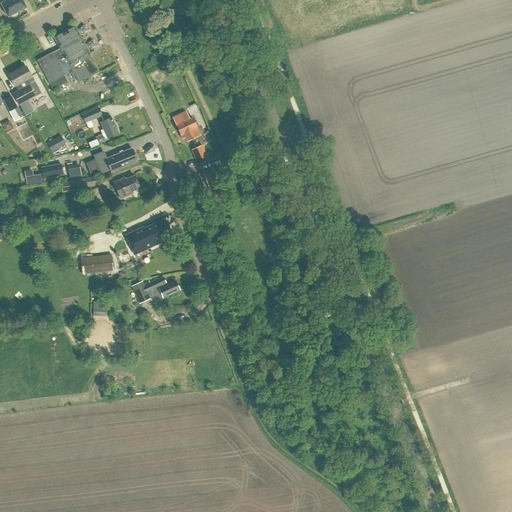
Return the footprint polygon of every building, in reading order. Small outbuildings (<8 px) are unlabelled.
[(1,3),(8,17),(26,8),(21,0),(0,0),(0,1),(1,3)] [(89,54),(75,27),(54,38),(60,48),(37,60),(49,83),(65,75),(62,69),(68,65),(77,82),(99,71),(90,54),(89,54)] [(14,86),(15,86),(18,92),(13,94),(19,105),(40,94),(32,77),(37,74),(32,64),(9,76),(14,86)] [(10,96),(3,100),(9,111),(10,110),(16,107),(10,96)] [(16,107),(10,110),(15,121),(24,116),(18,106),(16,107)] [(96,138),(98,144),(108,139),(107,138),(118,133),(111,118),(103,122),(101,116),(98,108),(82,116),(85,123),(100,116),(103,122),(100,123),(105,134),(96,138)] [(172,118),(181,139),(185,137),(186,141),(197,136),(193,128),(196,127),(192,117),(189,119),(188,117),(186,112),(172,118)] [(60,136),(46,144),(51,152),(65,144),(60,136)] [(192,150),(198,165),(208,160),(202,146),(192,150)] [(95,161),(87,164),(91,175),(100,171),(101,174),(110,170),(114,169),(114,171),(137,162),(136,160),(137,158),(136,155),(134,155),(132,149),(124,152),(122,152),(119,153),(119,154),(106,159),(103,153),(94,157),(95,161)] [(61,164),(41,168),(42,174),(43,179),(63,175),(61,164)] [(42,174),(25,177),(27,185),(43,182),(43,179),(42,174)] [(129,193),(139,189),(134,176),(126,179),(125,178),(113,183),(120,199),(130,195),(129,193)] [(144,229),(143,227),(125,236),(134,255),(165,241),(164,239),(173,234),(166,218),(144,229)] [(80,257),(81,274),(112,272),(111,254),(80,257)] [(142,282),(132,287),(140,305),(150,300),(147,292),(150,291),(155,303),(164,299),(163,298),(179,290),(175,281),(170,283),(166,275),(144,286),(142,282)] [(92,317),(109,317),(109,308),(100,308),(101,303),(92,303),(92,317)]
